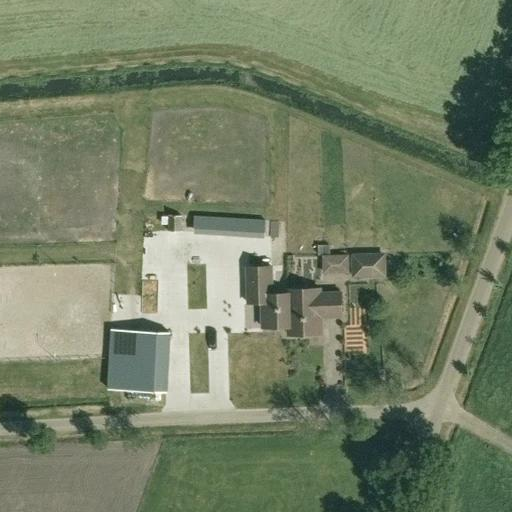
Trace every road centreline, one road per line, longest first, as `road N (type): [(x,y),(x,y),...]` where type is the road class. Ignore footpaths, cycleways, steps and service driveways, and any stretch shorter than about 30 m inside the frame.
road 1 (unclassified): [(0,433),(437,409)]
road 2 (unclassified): [(437,409),(511,200)]
